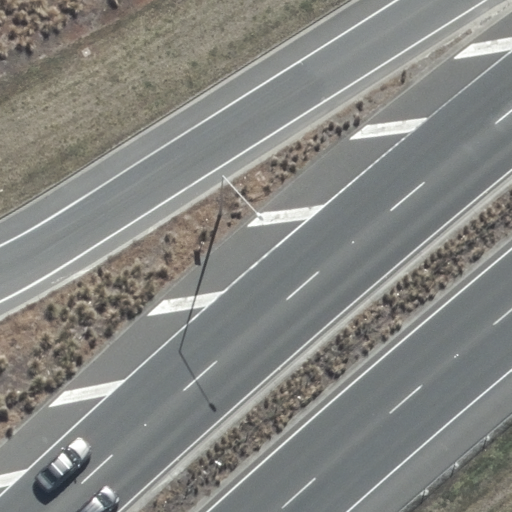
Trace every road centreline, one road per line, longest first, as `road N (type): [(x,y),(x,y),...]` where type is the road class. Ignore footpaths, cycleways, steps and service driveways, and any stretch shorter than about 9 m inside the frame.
road 1 (trunk): [(47,511),(192,378),(511,114)]
road 2 (trunk): [(0,273),(442,0)]
road 3 (trunk): [(511,310),(278,511)]
